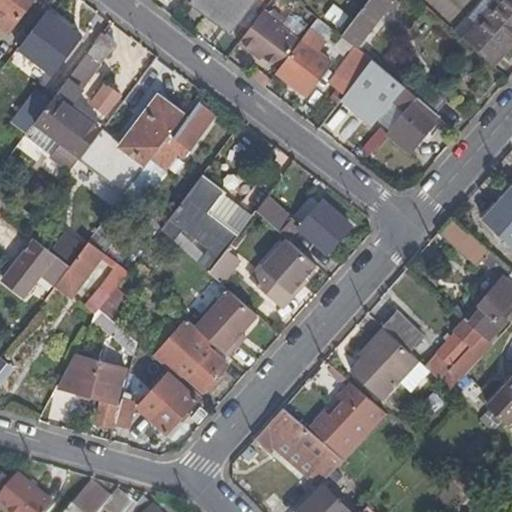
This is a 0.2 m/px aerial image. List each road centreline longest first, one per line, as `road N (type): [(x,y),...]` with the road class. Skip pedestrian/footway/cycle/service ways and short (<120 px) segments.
road 1 (residential): [(116,0),(411,226)]
road 2 (residential): [(411,226),(201,464),(178,480)]
road 3 (residential): [(0,428),(178,480)]
road 4 (residential): [(511,114),(411,226)]
